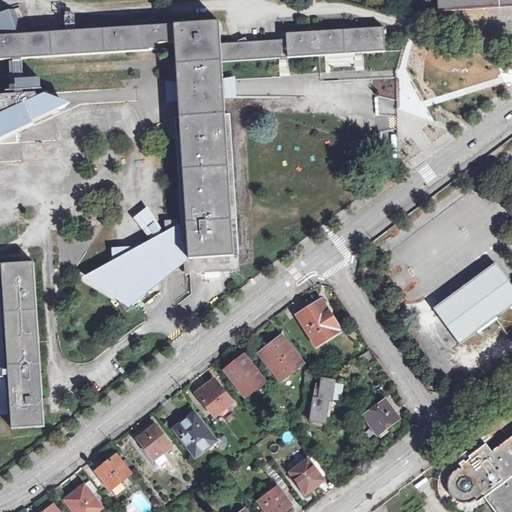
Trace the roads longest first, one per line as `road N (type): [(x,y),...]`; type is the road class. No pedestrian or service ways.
road 1 (unclassified): [(0,500),(46,475),(326,252)]
road 2 (unclassified): [(326,252),(511,109)]
road 3 (unclassified): [(326,252),(439,429)]
road 4 (unclassified): [(439,429),(331,511)]
